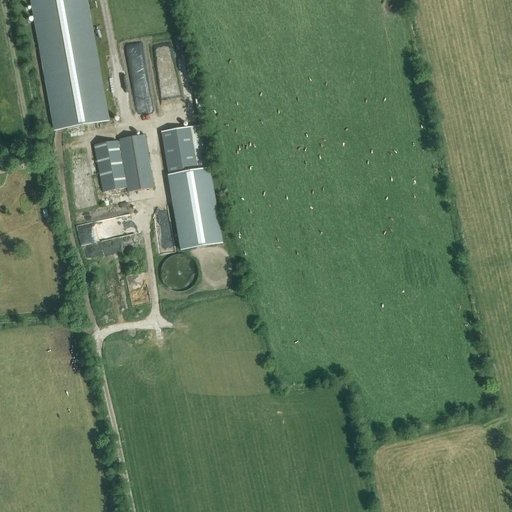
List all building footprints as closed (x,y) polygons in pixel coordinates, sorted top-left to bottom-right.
[(107,122),(84,0),(31,0),(55,131),(107,122)] [(161,132),(169,176),(197,171),(189,128),(161,132)] [(127,193),(154,188),(145,136),(118,140),(118,142),(95,146),(102,192),(127,188),(127,193)] [(197,171),(169,176),(168,176),(167,176),(180,252),(223,245),(210,169),(197,171)] [(77,225),(82,245),(115,238),(110,218),(77,225)] [(152,303),(148,283),(144,284),(142,273),(127,276),(133,306),(152,303)]
